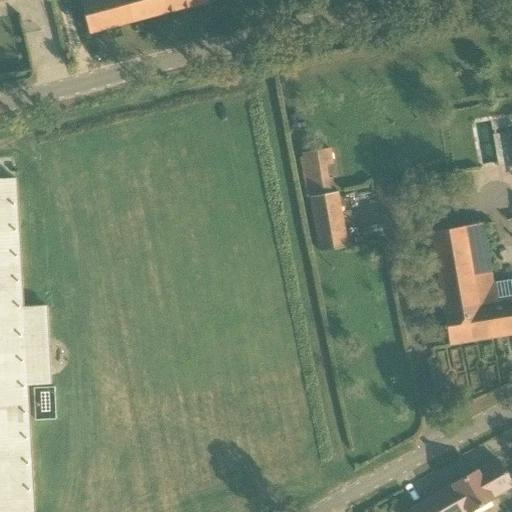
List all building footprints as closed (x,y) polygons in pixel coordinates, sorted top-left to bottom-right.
[(79,0),(89,33),(207,2),(206,0),(79,0)] [(338,191),(331,192),(326,165),(333,164),(330,147),(301,152),(302,157),(300,158),(306,196),(309,196),(319,252),(348,247),(338,191)] [(15,180),(0,180),(0,511),(33,511),(26,384),(50,383),(46,307),(22,309),(15,180)] [(511,291),(510,280),(492,283),(482,224),(432,232),(451,344),(511,334),(511,291)] [(469,511),(492,499),(491,497),(511,485),(498,460),(477,472),(476,470),(451,484),(452,485),(408,511),(407,511),(469,511)]
